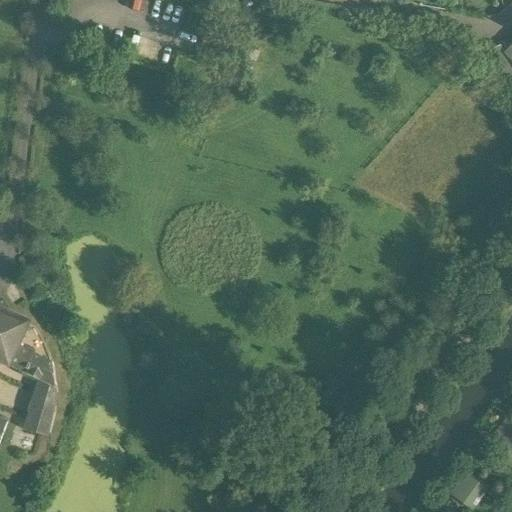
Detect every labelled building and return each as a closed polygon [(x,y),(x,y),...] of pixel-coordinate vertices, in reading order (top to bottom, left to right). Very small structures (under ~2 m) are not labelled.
[(511,37),(500,48),(511,73),(511,37)] [(511,73),(500,48),(485,56),(500,84),(511,78),(511,73)] [(0,310),(0,363),(37,381),(26,430),(45,435),(51,415),(55,389),(51,364),(17,348),(22,337),(28,326),(29,324),(0,310)] [(34,329),(28,326),(22,337),(29,340),(34,329)] [(505,456),(511,447),(511,423),(510,421),(491,443),(505,456)] [(511,470),(511,450),(502,462),(511,470)] [(477,507),(489,489),(471,477),(459,496),(477,507)]
